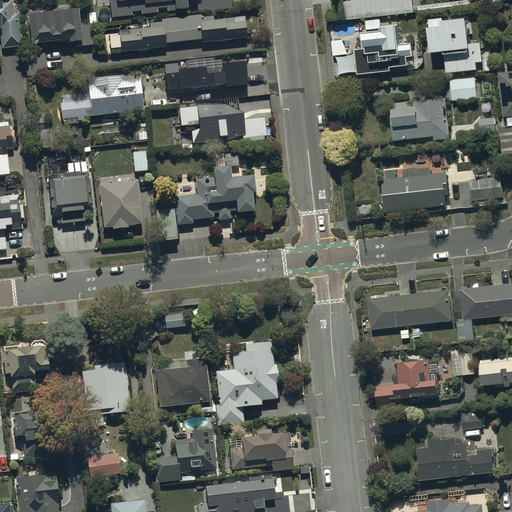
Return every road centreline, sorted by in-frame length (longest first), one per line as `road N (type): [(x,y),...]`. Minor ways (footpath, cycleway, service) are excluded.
road 1 (residential): [(0,294),(322,257)]
road 2 (residential): [(322,257),(291,0)]
road 3 (residential): [(350,511),(322,257)]
road 4 (residential): [(322,257),(511,233)]
